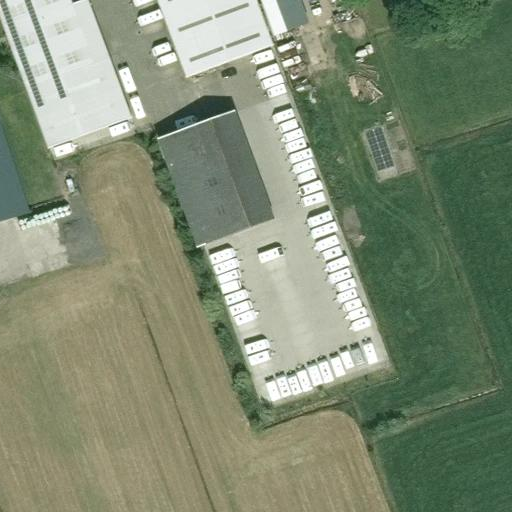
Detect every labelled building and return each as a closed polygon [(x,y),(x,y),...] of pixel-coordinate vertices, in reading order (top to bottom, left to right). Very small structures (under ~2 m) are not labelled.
[(0,0),(0,17),(48,149),(131,118),(87,0),(86,0),(72,5),(70,0),(0,0)] [(107,0),(102,0),(96,3),(108,29),(118,25),(107,0)] [(255,0),(157,0),(186,76),(272,45),(255,0)] [(272,18),(292,14),(290,5),(270,8),(272,18)] [(281,37),(296,31),(293,22),(278,27),(281,37)] [(259,61),(265,98),(288,94),(281,57),(259,61)] [(125,70),(131,91),(141,88),(136,67),(125,70)] [(248,109),(265,101),(254,77),(237,85),(248,109)] [(200,85),(205,99),(221,93),(216,80),(200,85)] [(175,94),(179,108),(198,102),(194,88),(175,94)] [(160,139),(198,247),(274,220),(235,112),(160,139)] [(0,126),(0,222),(29,213),(0,126)]
